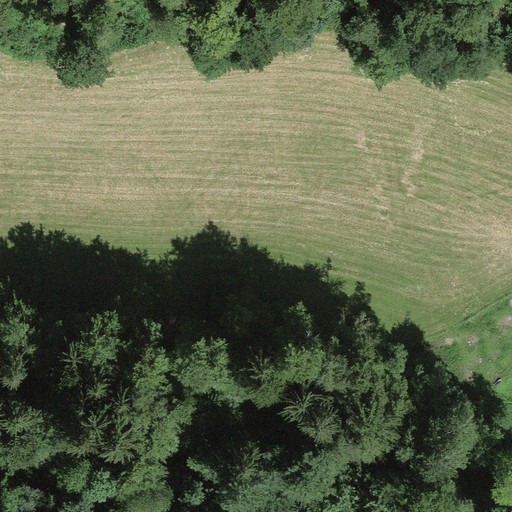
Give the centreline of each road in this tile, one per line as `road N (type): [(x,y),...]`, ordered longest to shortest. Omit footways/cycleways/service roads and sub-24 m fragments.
road 1 (track): [(511,43),(299,13),(162,33),(0,26)]
road 2 (track): [(157,511),(134,494),(0,472)]
